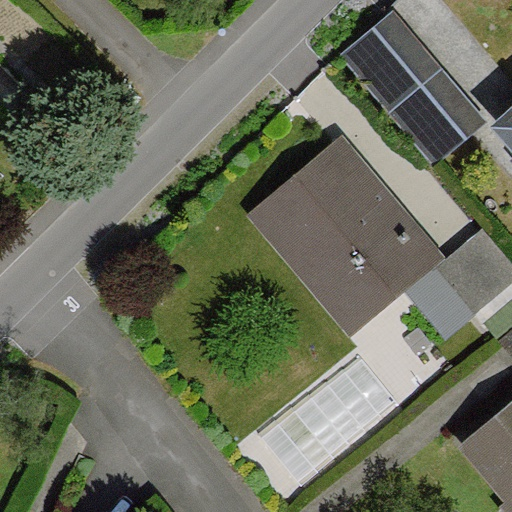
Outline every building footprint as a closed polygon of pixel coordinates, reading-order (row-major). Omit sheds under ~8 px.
[(385,9),(336,52),(433,160),(482,116),(385,9)] [(511,88),(482,116),(511,150),(511,88)] [(438,256),(336,133),(244,209),(346,331),(438,256)] [(511,293),(511,264),(480,226),(435,264),(482,319),(511,293)] [(511,325),(497,337),(511,356),(511,325)] [(511,511),(511,391),(452,441),(500,500),(493,506),(498,511),(511,511)]
